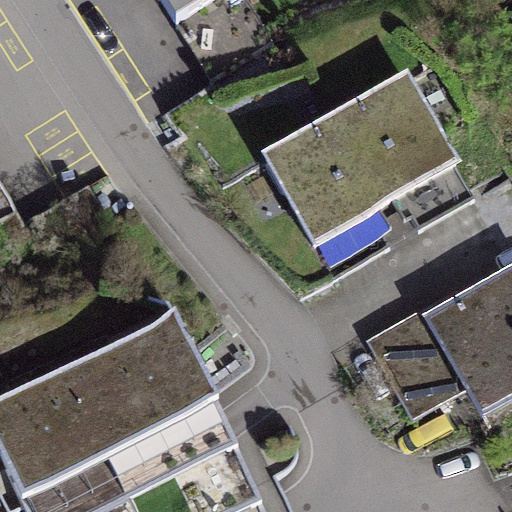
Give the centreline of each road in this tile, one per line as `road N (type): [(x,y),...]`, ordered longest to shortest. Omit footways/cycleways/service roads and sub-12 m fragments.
road 1 (residential): [(305,362),(151,171),(42,0)]
road 2 (unknown): [(284,511),(333,467),(328,403)]
